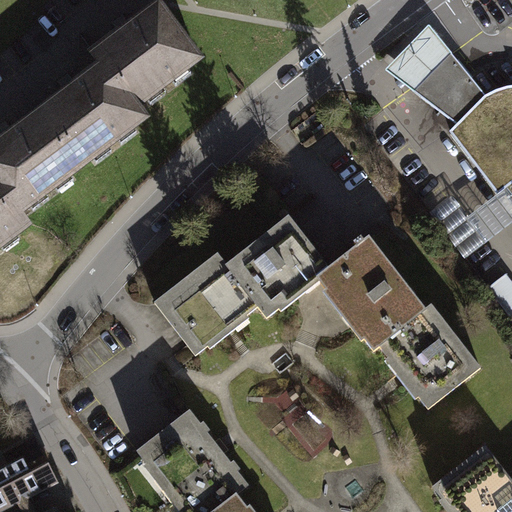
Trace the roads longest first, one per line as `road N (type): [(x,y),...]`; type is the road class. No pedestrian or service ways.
road 1 (residential): [(406,0),(149,206),(105,272),(24,364)]
road 2 (residential): [(24,364),(106,511)]
